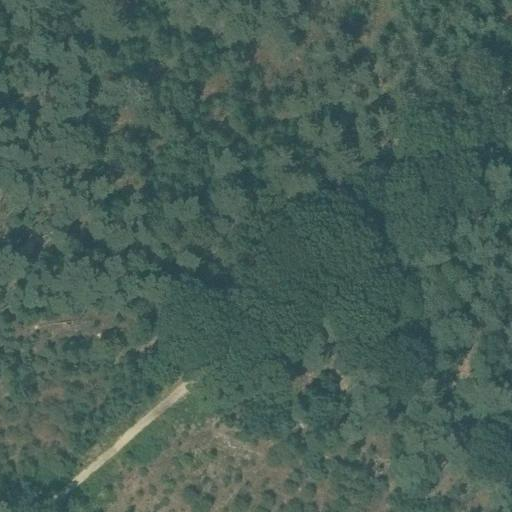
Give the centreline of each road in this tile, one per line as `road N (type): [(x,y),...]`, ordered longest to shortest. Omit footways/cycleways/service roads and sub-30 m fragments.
road 1 (track): [(42,511),(315,264)]
road 2 (track): [(315,264),(511,454)]
